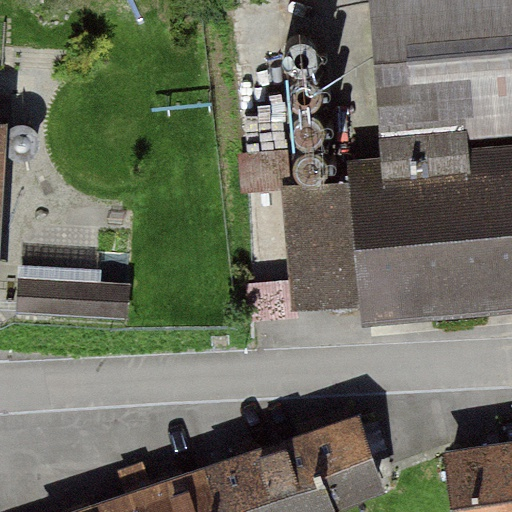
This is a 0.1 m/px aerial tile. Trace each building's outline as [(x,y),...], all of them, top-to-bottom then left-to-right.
[(511,0),(385,0),(397,134),(511,123),(511,0)] [(511,168),(298,188),(309,301),(438,289),(441,324),(478,320),(475,285),(511,281),(511,168)] [(27,261),(22,301),(131,317),(137,277),(27,261)] [(258,323),(302,330),(306,303),(262,296),(258,323)] [(358,419),(281,446),(304,511),(334,511),(330,501),(380,483),(358,419)] [(511,511),(511,445),(452,454),(460,511),(511,511)] [(304,511),(281,446),(210,470),(224,511),(304,511)] [(123,474),(133,496),(137,511),(224,511),(210,470),(152,490),(143,467),(123,474)] [(137,511),(133,496),(84,511),(137,511)]
